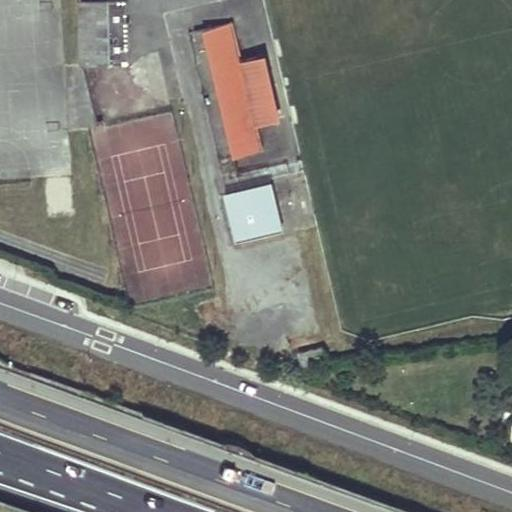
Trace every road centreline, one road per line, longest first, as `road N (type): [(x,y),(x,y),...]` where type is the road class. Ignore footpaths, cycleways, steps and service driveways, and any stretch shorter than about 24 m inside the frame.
road 1 (unclassified): [(0,304),(511,492)]
road 2 (trunk): [(324,511),(0,395)]
road 3 (trunk): [(0,447),(181,511)]
